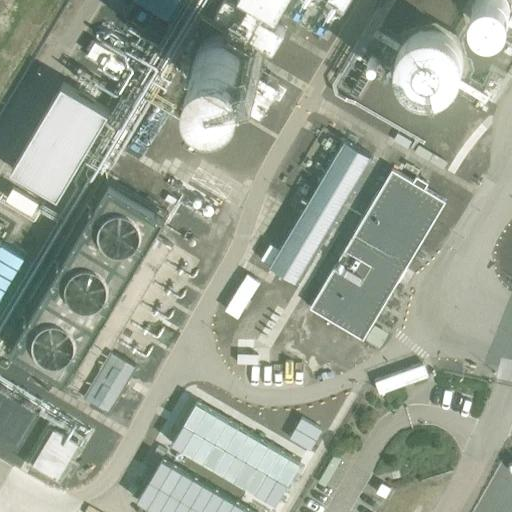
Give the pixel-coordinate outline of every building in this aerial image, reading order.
[(157,0),(173,9),(177,0),(157,0)] [(259,14),(263,8),(276,16),(285,0),(249,0),(250,1),(247,7),(234,0),(222,0),(214,16),(272,54),(286,28),(259,14)] [(511,2),(505,0),(499,1),(492,4),(487,10),(486,14),(485,18),(487,25),(491,31),(496,34),(503,36),(509,35),(511,34),(511,33),(511,2)] [(242,70),(242,65),(242,60),(240,55),(238,51),(234,47),(230,44),(226,42),(221,41),(216,41),(211,42),(206,44),(202,47),(199,51),(196,55),(195,60),(194,65),(195,70),(196,75),(199,79),(202,83),(206,86),(211,88),(216,89),(221,89),(226,88),(230,86),(234,83),(238,79),(240,75),(242,70)] [(457,76),(457,70),(457,65),(455,59),(453,54),(449,50),(445,47),(440,44),(435,42),(430,41),(424,41),(419,43),(414,45),(409,48),(405,52),(402,57),(400,62),(399,67),(399,73),(400,78),(402,84),(405,88),(409,92),(414,95),(419,98),(424,99),(430,99),(435,98),(440,97),(445,94),(449,90),(453,86),(455,81),(457,76)] [(59,196),(110,110),(63,82),(12,169),(59,196)] [(346,140),(272,266),(299,282),(375,156),(346,140)] [(393,169),(311,307),(364,339),(447,200),(393,169)] [(201,221),(216,193),(190,178),(174,206),(201,221)] [(15,348),(70,381),(169,214),(114,181),(15,348)] [(15,185),(7,200),(32,215),(41,200),(15,185)] [(2,243),(0,246),(0,298),(25,257),(2,243)] [(239,314),(260,279),(249,272),(228,307),(239,314)] [(307,322),(288,311),(255,365),(273,376),(307,322)] [(360,346),(317,320),(306,340),(349,365),(360,346)] [(85,397),(109,411),(136,365),(112,351),(85,397)] [(423,364),(376,381),(380,392),(404,384),(427,376),(423,364)] [(0,392),(0,433),(18,444),(36,413),(0,392)] [(61,476),(82,441),(51,422),(30,457),(61,476)]
